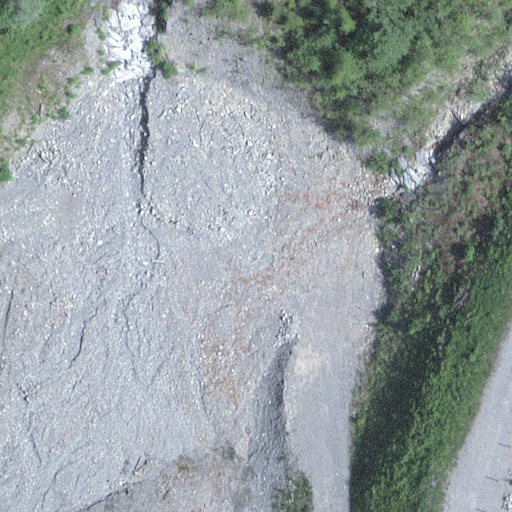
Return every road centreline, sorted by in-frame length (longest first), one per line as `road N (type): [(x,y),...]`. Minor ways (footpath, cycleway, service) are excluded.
road 1 (track): [(300,336),(330,511)]
road 2 (track): [(511,372),(467,511)]
